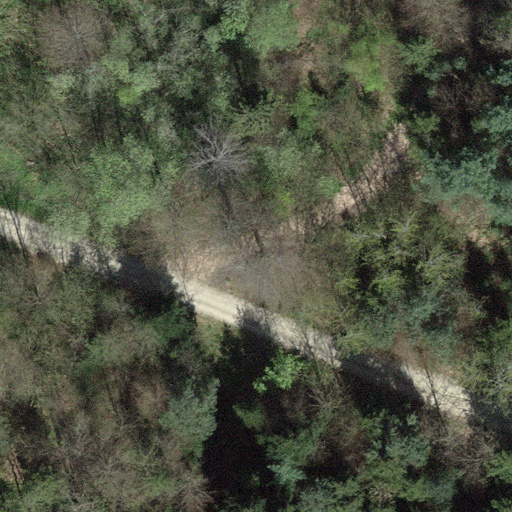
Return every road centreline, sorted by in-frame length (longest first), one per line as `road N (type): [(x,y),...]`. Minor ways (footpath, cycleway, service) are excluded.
road 1 (track): [(0,215),(511,414)]
road 2 (track): [(151,271),(290,232),(367,192),(481,31),(511,0)]
